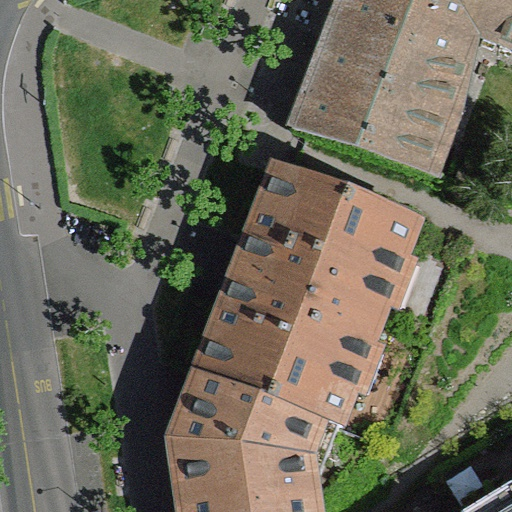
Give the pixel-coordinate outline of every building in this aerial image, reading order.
[(511,49),(511,0),(345,0),(331,36),(458,68),(451,25),(484,38),(511,49)] [(447,122),(426,176),(443,181),(466,124),(484,38),(451,25),(458,68),(447,122)] [(447,122),(458,68),(331,36),(294,132),(426,176),(447,122)] [(200,378),(317,423),(340,431),(418,227),(278,172),(200,378)] [(318,511),(309,445),(317,423),(200,378),(175,445),(184,511),(318,511)] [(511,511),(511,492),(480,511),(511,511)]
